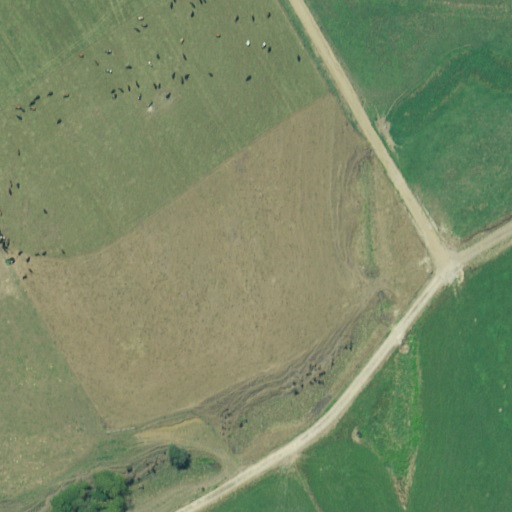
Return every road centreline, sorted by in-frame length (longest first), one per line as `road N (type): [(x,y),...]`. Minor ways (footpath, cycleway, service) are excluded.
road 1 (track): [(511,231),(447,272),(337,429),(169,511)]
road 2 (track): [(288,0),(447,272)]
